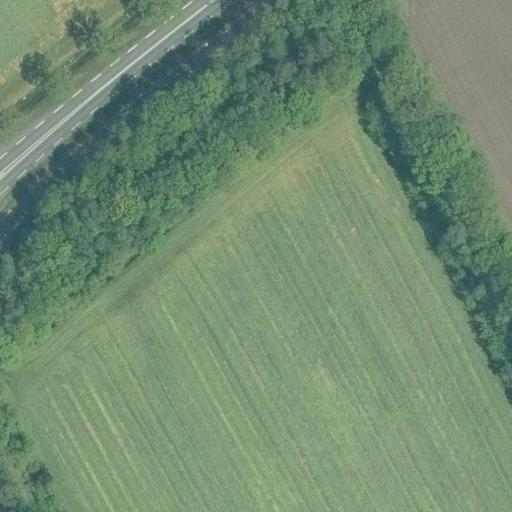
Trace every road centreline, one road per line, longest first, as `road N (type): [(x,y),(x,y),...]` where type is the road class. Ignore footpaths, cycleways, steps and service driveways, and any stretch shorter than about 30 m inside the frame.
road 1 (unclassified): [(0,236),(51,180),(279,0)]
road 2 (track): [(511,300),(346,0)]
road 3 (primary): [(12,165),(214,0)]
